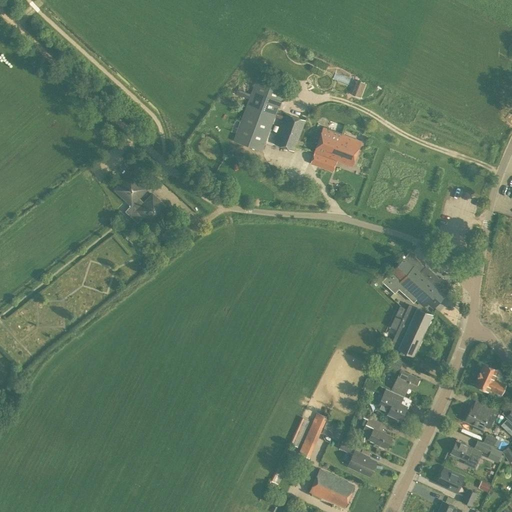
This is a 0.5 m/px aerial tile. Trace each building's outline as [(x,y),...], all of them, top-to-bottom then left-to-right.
[(411,0),(408,8),(455,32),(464,16),(433,0),(411,0)] [(418,56),(409,50),(398,64),(407,70),(418,56)] [(403,57),(398,53),(395,58),(400,62),(403,57)] [(426,62),(418,56),(407,70),(416,77),(426,62)] [(435,69),(426,62),(416,77),(425,83),(427,81),(430,76),(435,69)] [(435,80),(430,76),(427,81),(432,85),(435,80)] [(257,77),(233,140),(262,151),(286,88),(257,77)] [(470,86),(461,79),(450,93),(459,100),(470,86)] [(440,83),(435,80),(432,85),(436,88),(440,83)] [(450,83),(446,80),(442,85),(447,88),(450,83)] [(455,87),(450,83),(447,88),(452,92),(455,87)] [(478,92),(470,86),(459,100),(468,106),(478,92)] [(487,99),(478,92),(468,106),(477,113),(479,111),(482,106),(487,99)] [(487,110),(482,106),(479,111),(484,114),(487,110)] [(305,121),(286,113),(285,113),(274,144),(294,152),(305,121)] [(323,128),(314,152),(325,156),(328,149),(335,152),(341,135),(323,128)] [(325,156),(314,152),(310,163),(326,169),(330,159),(351,166),(361,142),(341,135),(335,152),(328,149),(325,156)] [(273,176),(267,164),(264,166),(262,163),(253,167),(260,182),(273,176)] [(168,209),(152,194),(149,191),(141,200),(135,195),(144,186),(127,171),(112,187),(128,202),(122,209),(134,220),(141,213),(153,225),(168,209)] [(413,302),(416,299),(423,306),(427,302),(433,308),(446,293),(435,284),(434,286),(419,272),(425,267),(409,252),(382,281),(394,292),(398,288),(413,302)] [(432,314),(416,307),(409,304),(406,309),(399,306),(390,327),(396,330),(390,344),(398,348),(401,350),(399,354),(407,358),(409,354),(413,355),(432,314)] [(387,366),(398,371),(403,361),(391,356),(387,366)] [(506,385),(493,380),(497,370),(483,364),(474,384),(488,391),(488,389),(501,395),(506,385)] [(400,370),(395,382),(391,390),(404,396),(408,388),(414,390),(419,379),(400,370)] [(371,397),(376,384),(367,380),(362,393),(371,397)] [(405,408),(404,408),(406,405),(401,402),(403,397),(385,388),(375,410),(387,415),(387,413),(400,419),(405,408)] [(484,404),(481,410),(471,406),(464,420),(483,428),(489,415),(494,418),(498,410),(484,404)] [(316,413),(298,453),(309,458),(327,417),(316,413)] [(386,432),(378,428),(381,421),(365,413),(363,417),(367,419),(362,432),(370,436),(368,439),(375,442),(374,444),(384,449),(385,447),(387,447),(392,437),(385,434),(386,432)] [(321,433),(337,440),(343,428),(327,420),(321,433)] [(497,438),(486,434),(483,442),(493,446),(497,438)] [(338,448),(349,453),(354,444),(343,439),(338,448)] [(482,452),(472,448),(455,440),(450,453),(451,454),(450,456),(458,460),(459,457),(465,460),(463,463),(474,468),(482,452)] [(474,447),(482,451),(485,445),(477,441),(474,447)] [(511,447),(510,444),(501,450),(505,455),(497,471),(501,472),(507,460),(510,463),(511,461),(511,447)] [(497,462),(502,452),(493,448),(492,447),(489,453),(487,458),(497,462)] [(353,451),(347,466),(369,476),(376,461),(353,451)] [(436,484),(456,493),(464,476),(444,467),(436,484)] [(319,469),(309,491),(344,507),(354,485),(319,469)] [(478,487),(487,491),(491,483),(482,479),(478,487)] [(466,488),(460,501),(471,506),(474,500),(482,503),(485,497),(466,488)] [(461,511),(462,510),(453,506),(443,502),(438,511),(461,511)]
